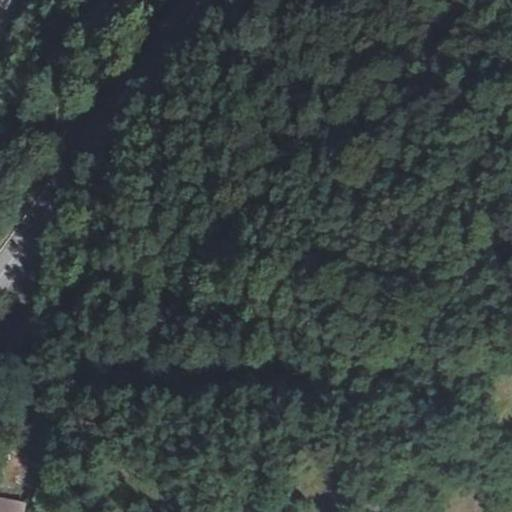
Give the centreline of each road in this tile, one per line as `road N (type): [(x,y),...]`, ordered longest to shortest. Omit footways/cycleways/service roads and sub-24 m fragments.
road 1 (tertiary): [(0,280),(131,91),(211,0)]
road 2 (unknown): [(0,386),(31,309),(17,255)]
